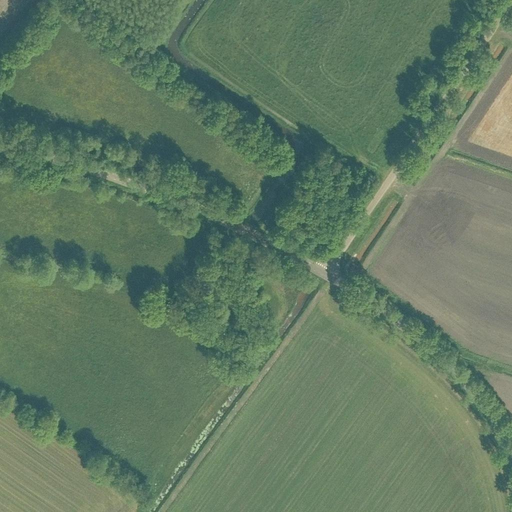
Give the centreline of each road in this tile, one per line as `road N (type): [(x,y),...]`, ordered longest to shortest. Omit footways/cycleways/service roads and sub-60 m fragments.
road 1 (tertiary): [(325,273),(134,181),(0,147)]
road 2 (unclassified): [(325,273),(511,0)]
road 3 (tertiary): [(511,457),(451,366),(325,273)]
